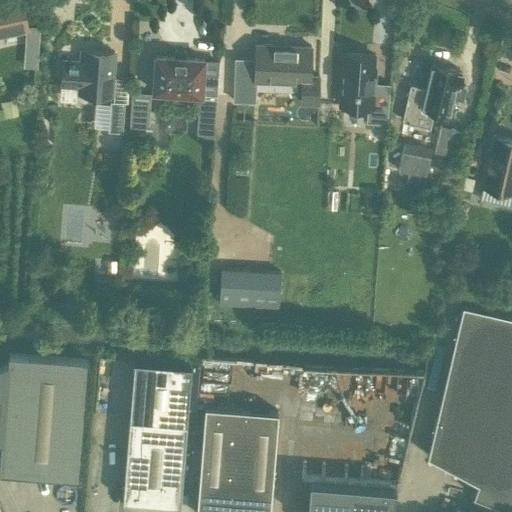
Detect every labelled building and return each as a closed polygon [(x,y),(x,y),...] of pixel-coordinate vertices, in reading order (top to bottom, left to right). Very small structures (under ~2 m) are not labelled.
[(0,0),(0,33),(28,28),(21,0),(0,0)] [(235,56),(233,98),(254,99),(255,79),(301,82),(301,101),(318,102),(320,74),(310,74),(311,45),(255,42),(255,57),(235,56)] [(111,94),(114,51),(82,48),(81,60),(63,59),(61,79),(79,80),(79,91),(111,94)] [(376,52),(341,50),(337,105),(367,107),(366,121),(387,123),(390,83),(376,82),(377,64),(376,64),(376,52)] [(201,93),(203,57),(156,54),(153,89),(201,93)] [(465,86),(459,84),(462,72),(458,71),(459,68),(431,62),(425,86),(411,83),(402,119),(428,125),(432,107),(449,111),(452,97),(462,99),(465,86)] [(147,121),(149,93),(133,92),(131,120),(147,121)] [(122,131),(124,101),(110,100),(108,130),(122,131)] [(468,129),(442,122),(435,150),(451,154),(448,166),(458,169),(468,129)] [(511,138),(492,134),(488,153),(486,152),(484,161),(483,165),(485,166),(481,184),(511,191),(511,138)] [(281,270),(221,267),(219,302),(279,305),(281,270)] [(477,481),(473,493),(502,505),(511,501),(511,314),(462,303),(427,454),(477,481)] [(0,471),(79,477),(88,358),(8,352),(8,361),(0,365),(0,441),(1,442),(0,457),(0,471)] [(187,422),(191,364),(134,359),(122,499),(180,503),(187,422)] [(269,511),(278,410),(205,404),(196,511),(269,511)] [(309,478),(306,511),(388,511),(396,484),(309,478)]
